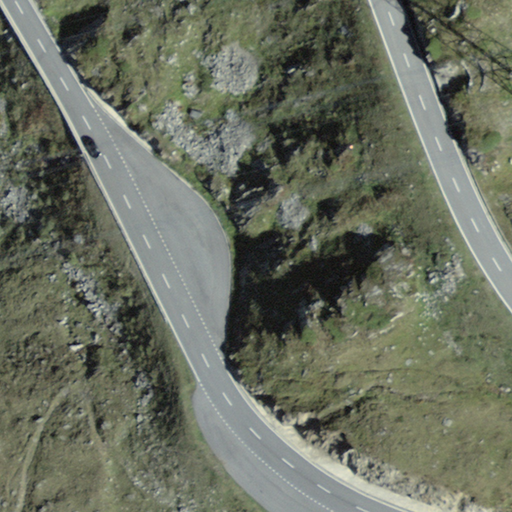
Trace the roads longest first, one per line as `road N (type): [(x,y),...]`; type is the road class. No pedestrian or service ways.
road 1 (secondary): [(367,511),(272,452),(227,400),(14,0)]
road 2 (secondary): [(386,0),(459,190),(511,286)]
